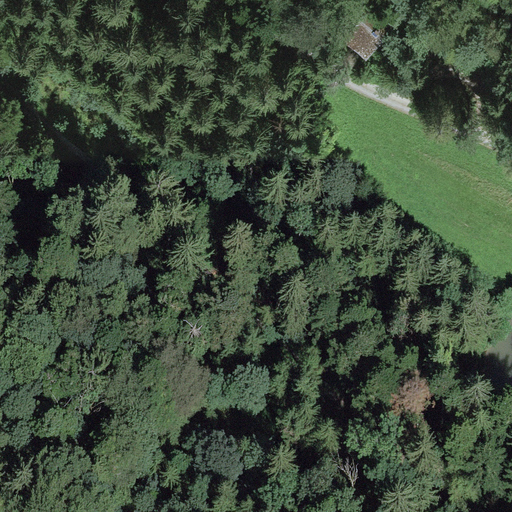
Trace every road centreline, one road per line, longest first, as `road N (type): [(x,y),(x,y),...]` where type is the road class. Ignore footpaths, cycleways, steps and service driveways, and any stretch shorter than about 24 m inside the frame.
road 1 (track): [(0,86),(201,282),(358,408),(446,387),(511,444)]
road 2 (track): [(262,0),(333,70),(511,151)]
